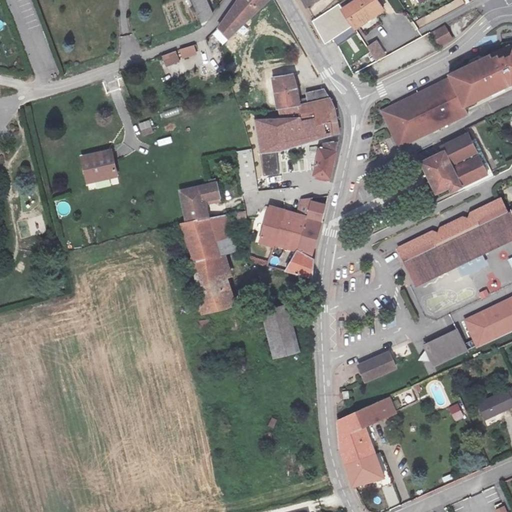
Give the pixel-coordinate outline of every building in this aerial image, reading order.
[(193,0),(204,25),(214,13),(206,0),(193,0)] [(243,0),(220,30),(227,36),(230,39),(270,0),(243,0)] [(353,31),(384,10),(376,0),(350,0),(338,8),(351,27),(353,31)] [(327,44),(351,27),(338,8),(314,24),(327,44)] [(453,40),(445,26),(431,34),(439,48),(453,40)] [(222,41),(227,36),(220,30),(210,43),(218,49),(224,43),(222,41)] [(377,40),(366,46),(376,61),(386,55),(377,40)] [(398,148),(467,115),(464,107),(509,84),(511,84),(511,44),(508,53),(503,55),(502,53),(497,55),(495,53),(490,55),(488,52),(444,73),(446,77),(379,110),(398,148)] [(182,59),(198,55),(195,45),(179,49),(182,59)] [(162,56),(166,68),(181,62),(176,50),(162,56)] [(277,115),(299,112),(292,80),(272,83),(275,111),(277,115)] [(327,103),(299,112),(277,115),(280,120),(315,119),(316,127),(327,128),(328,133),(335,133),(333,125),(332,113),(327,103)] [(303,138),(296,139),(281,141),(281,144),(268,145),(271,157),(260,159),(258,147),(249,148),(250,153),(258,197),(290,193),(286,164),(316,166),(314,181),(331,183),(335,154),(336,147),(330,146),(328,133),(327,128),(316,127),(315,119),(280,120),(280,128),(295,127),(302,126),(303,138)] [(151,121),(140,122),(141,135),(153,133),(151,121)] [(295,127),(296,139),(303,138),(302,126),(295,127)] [(489,175),(467,131),(438,145),(440,149),(417,161),(429,186),(433,194),(447,187),(450,194),(489,175)] [(335,133),(328,133),(330,146),(336,147),(336,137),(335,133)] [(113,150),(83,157),(89,182),(118,175),(113,150)] [(184,196),(189,224),(209,219),(205,204),(221,199),(220,193),(224,192),(222,183),(184,196)] [(432,230),(395,247),(414,287),(511,241),(511,210),(508,212),(501,197),(492,201),(469,212),(468,217),(462,216),(439,227),(439,232),(432,230)] [(304,204),(299,219),(298,221),(311,224),(321,226),(324,211),(317,207),(317,203),(304,204)] [(280,231),(286,215),(274,211),(260,245),(273,251),(275,244),(280,231)] [(227,232),(231,231),(238,229),(242,255),(249,256),(244,213),(224,218),(227,232)] [(294,236),(298,221),(299,219),(286,215),(280,231),(294,236)] [(210,221),(221,258),(237,254),(231,231),(227,232),(224,218),(210,221)] [(237,310),(221,258),(210,221),(209,219),(189,224),(186,225),(181,226),(198,280),(203,320),(237,310)] [(311,263),(321,226),(311,224),(299,258),(301,260),(295,279),(312,283),(314,274),(311,263)] [(288,251),(294,236),(280,231),(275,244),(288,251)] [(252,256),(251,262),(267,266),(268,260),(252,256)] [(277,364),(307,357),(296,310),(266,317),(277,364)] [(456,329),(421,344),(432,368),(467,352),(456,329)] [(390,351),(397,368),(415,360),(407,343),(390,351)] [(388,351),(356,364),(364,384),(397,370),(388,351)] [(511,392),(510,390),(480,404),(487,418),(511,406),(511,392)] [(340,451),(357,488),(384,479),(368,436),(397,424),(387,402),(337,423),(340,451)] [(458,403),(448,408),(455,421),(465,417),(458,403)]
